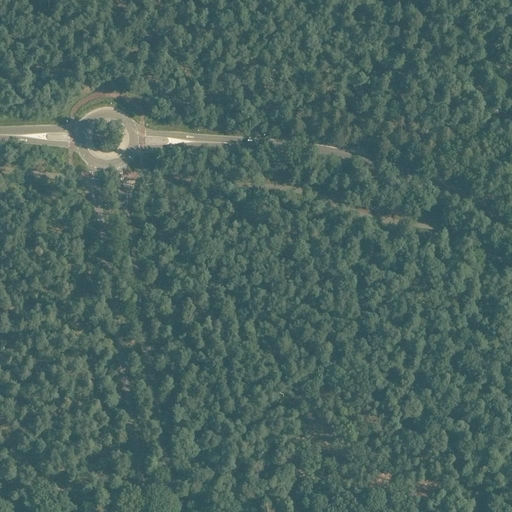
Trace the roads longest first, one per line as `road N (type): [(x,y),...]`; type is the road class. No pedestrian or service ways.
road 1 (residential): [(92,159),(146,511)]
road 2 (residential): [(172,511),(120,161)]
road 3 (tertiary): [(511,234),(437,189),(355,158),(184,142)]
